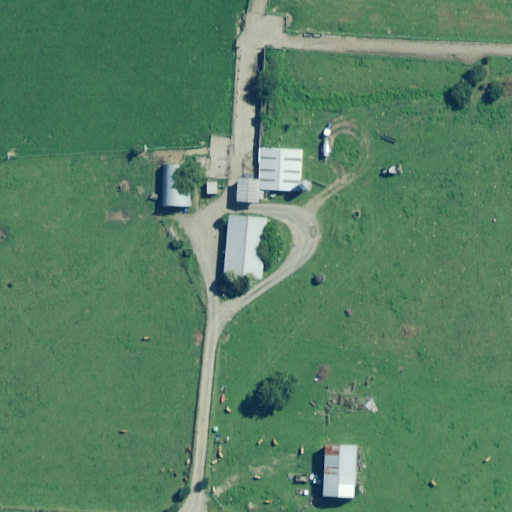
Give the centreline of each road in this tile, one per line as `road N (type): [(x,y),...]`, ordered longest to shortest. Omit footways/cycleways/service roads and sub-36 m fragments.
road 1 (track): [(511,50),(259,38)]
road 2 (track): [(259,38),(222,208)]
